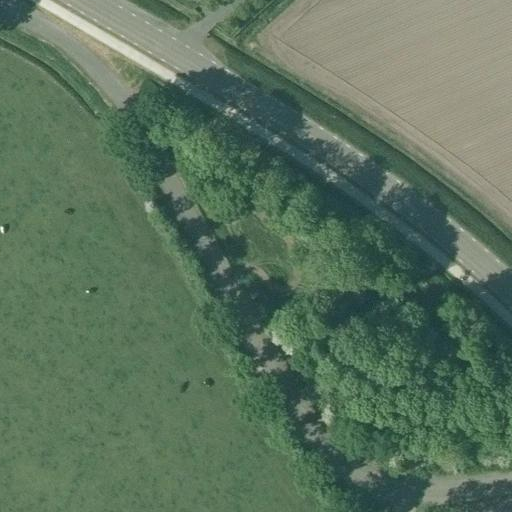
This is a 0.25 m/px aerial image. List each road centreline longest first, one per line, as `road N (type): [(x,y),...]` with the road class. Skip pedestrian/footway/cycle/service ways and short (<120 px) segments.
road 1 (unclassified): [(511,482),(401,489),(361,478),(329,456),(250,338),(112,86),(70,44),(0,4)]
road 2 (tertiary): [(511,291),(331,150),(82,0)]
